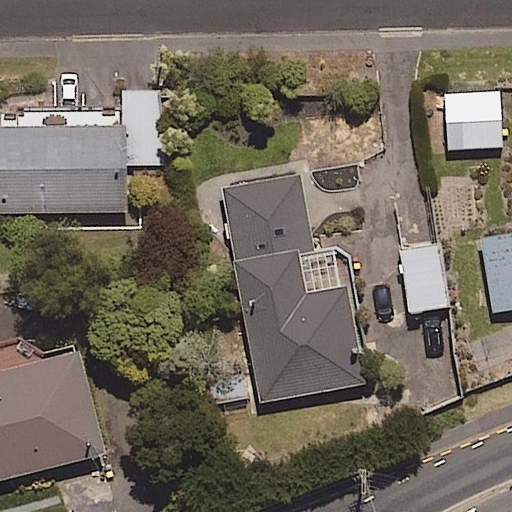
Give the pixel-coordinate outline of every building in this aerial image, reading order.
[(451,152),(504,149),(502,95),(448,98),(451,152)] [(0,215),(129,214),(128,131),(0,132),(0,215)] [(347,250),(316,255),(304,180),(226,193),(261,405),(369,388),(347,250)] [(511,236),(485,239),(492,315),(511,312),(511,236)] [(451,310),(442,245),(402,251),(411,315),(451,310)] [(0,485),(108,459),(81,350),(0,369),(0,485)]
